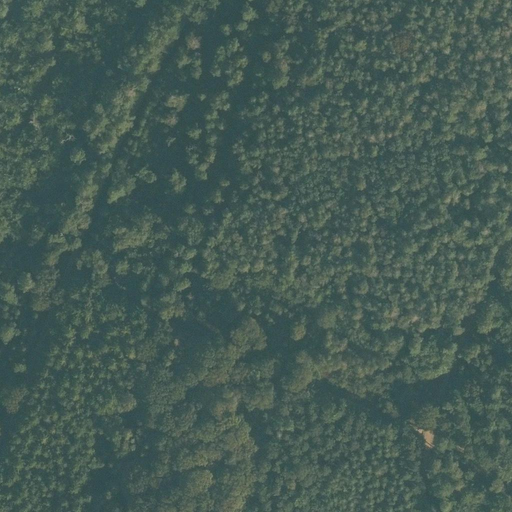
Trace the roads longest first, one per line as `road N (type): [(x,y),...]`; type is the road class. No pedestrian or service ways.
road 1 (track): [(192,0),(130,111),(67,258)]
road 2 (track): [(511,207),(424,417)]
road 3 (track): [(67,258),(0,420)]
